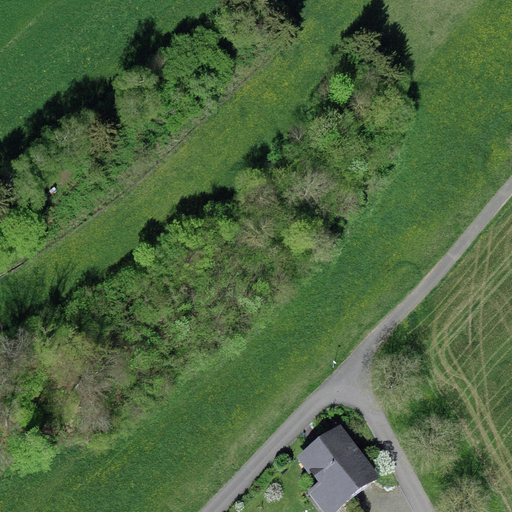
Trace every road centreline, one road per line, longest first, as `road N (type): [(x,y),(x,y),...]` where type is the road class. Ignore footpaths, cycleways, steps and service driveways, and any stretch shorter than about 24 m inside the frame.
road 1 (residential): [(207,511),(343,373),(421,511)]
road 2 (track): [(511,193),(406,319),(343,373)]
